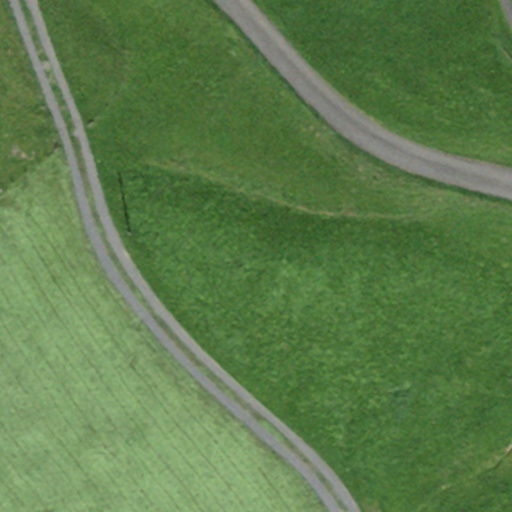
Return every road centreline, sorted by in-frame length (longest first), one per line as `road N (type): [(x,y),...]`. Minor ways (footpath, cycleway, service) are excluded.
road 1 (track): [(346,511),(303,455),(151,315),(114,263),(21,0)]
road 2 (unclassified): [(231,0),(366,136),(417,161),(511,188)]
